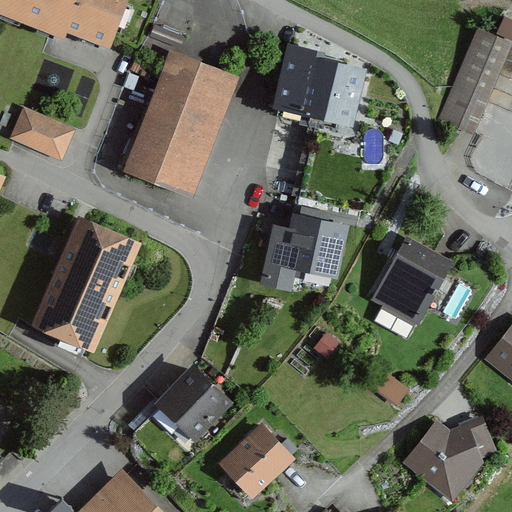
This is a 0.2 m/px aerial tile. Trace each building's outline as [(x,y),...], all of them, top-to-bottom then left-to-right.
[(0,0),(0,6),(61,31),(64,23),(107,40),(122,1),(117,0),(0,0)] [(192,17),(175,59),(222,77),(238,36),(192,17)] [(474,131),(487,100),(483,98),(506,42),(479,31),(442,118),(474,131)] [(292,49),(278,103),(347,120),(359,72),(316,61),(318,55),(292,49)] [(133,167),(181,185),(222,77),(175,59),(133,167)] [(14,136),(56,154),(66,129),(25,111),(14,136)] [(289,285),(293,264),(332,272),(342,228),(322,223),(324,214),(305,210),(303,219),(299,218),(296,232),(277,228),(265,280),(289,285)] [(82,224),(40,319),(91,341),(120,276),(116,274),(121,262),(125,264),(132,246),(82,224)] [(436,294),(438,289),(436,288),(448,265),(405,242),(377,295),(419,318),(433,292),(436,294)] [(511,333),(493,357),(511,372),(511,333)] [(322,341),(333,349),(338,342),(328,334),(322,341)] [(172,433),(183,422),(194,434),(225,401),(193,370),(152,414),(172,433)] [(418,391),(389,371),(378,386),(407,407),(418,391)] [(437,476),(453,489),(477,459),(475,454),(491,447),(480,420),(464,426),(467,435),(454,441),(438,427),(411,461),(435,479),(437,476)] [(225,463),(253,492),(290,457),(262,427),(225,463)] [(153,511),(121,479),(88,511),(153,511)] [(51,511),(70,511),(74,509),(62,497),(49,510),(51,511)]
